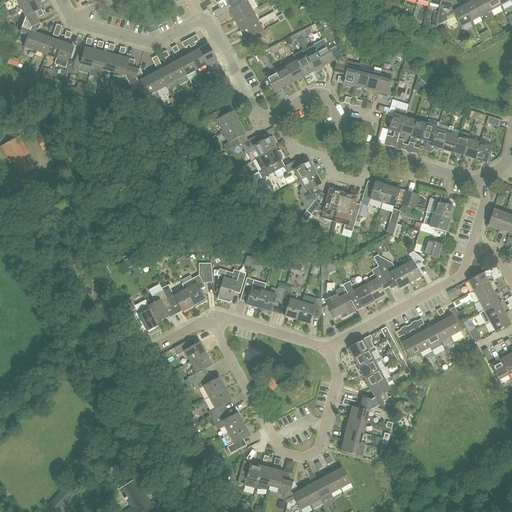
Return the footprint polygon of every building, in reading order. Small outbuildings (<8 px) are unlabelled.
[(35,0),(34,0),(20,7),(25,17),(26,17),(34,13),(36,12),(41,10),(35,0)] [(232,9),(247,1),(246,0),(227,0),(232,8),(232,9)] [(453,0),(441,0),(440,6),(439,6),(442,10),(440,11),(437,25),(438,25),(447,20),(455,16),(453,12),(451,9),(453,0)] [(481,17),(491,11),(484,0),(474,0),(473,1),(481,17)] [(484,0),(491,11),(501,6),(497,0),(484,0)] [(234,20),(252,11),(247,1),(232,9),(232,8),(229,10),(234,20)] [(471,22),(481,17),(473,1),(463,7),(471,22)] [(460,27),(471,22),(463,7),(453,12),(455,16),(460,27)] [(240,30),(258,21),(252,11),(234,20),(240,30)] [(26,17),(25,17),(20,33),(28,36),(30,31),(31,29),(31,27),(39,23),(34,13),(26,17)] [(258,21),(240,30),(245,41),(263,31),(258,21)] [(41,35),(30,31),(28,36),(24,47),(35,51),(41,35)] [(46,55),(51,39),(41,35),(35,51),(46,55)] [(56,59),(62,42),(51,39),(46,55),(56,59)] [(466,40),(459,44),(463,51),(464,53),(465,52),(471,49),(466,40)] [(62,42),(56,59),(68,63),(73,46),(62,42)] [(198,50),(206,65),(217,60),(208,44),(198,50)] [(332,56),(326,45),(316,51),(324,66),(334,61),(332,56)] [(92,67),(96,51),(85,48),(80,65),(92,67)] [(306,56),(314,71),(316,74),(321,71),(320,68),(324,66),(316,51),(309,54),(307,49),(303,51),(306,56)] [(196,71),(206,65),(198,50),(188,55),(196,71)] [(261,60),(264,65),(270,71),(274,69),(264,50),(256,54),(259,61),(261,60)] [(103,70),(107,53),(96,51),(92,67),(103,70)] [(314,71),(306,56),(303,51),(293,56),(296,61),(304,77),(314,71)] [(347,67),(346,64),(340,52),(332,56),(334,61),(336,64),(334,73),(345,76),(347,67)] [(114,73),(118,56),(107,53),(103,70),(114,73)] [(186,76),(196,71),(188,55),(178,61),(186,76)] [(129,59),(118,56),(114,73),(112,80),(126,84),(125,86),(131,87),(125,76),(127,67),(128,65),(129,59)] [(176,81),(186,76),(178,61),(168,66),(176,81)] [(294,82),(304,77),(296,61),(286,67),(294,82)] [(354,86),(358,70),(360,65),(349,62),(346,64),(347,67),(345,76),(344,78),(343,83),(354,86)] [(166,87),(176,81),(168,66),(158,71),(166,87)] [(42,75),(50,78),(51,74),(52,70),(51,70),(44,67),(42,75)] [(132,91),(140,87),(138,82),(137,79),(136,79),(138,70),(127,67),(125,76),(131,87),(132,91)] [(284,88),(294,82),(286,67),(276,72),(284,88)] [(376,92),(388,95),(393,72),(382,69),(381,75),(376,92)] [(365,89),(369,72),(358,70),(354,86),(365,89)] [(156,92),(166,87),(158,71),(148,77),(156,92)] [(274,93),(284,88),(276,72),(266,78),(274,93)] [(376,92),(381,75),(369,72),(365,89),(376,92)] [(426,86),(418,76),(414,90),(423,93),(426,86)] [(146,98),(156,92),(148,77),(138,82),(140,87),(146,98)] [(405,117),(407,112),(395,108),(394,114),(393,114),(388,130),(400,134),(405,117)] [(222,132),(239,123),(233,111),(225,116),(221,110),(208,117),(211,123),(216,120),(222,132)] [(471,111),(469,118),(475,120),(477,113),(471,111)] [(477,113),(475,120),(482,122),(484,115),(477,113)] [(494,118),(488,116),(486,124),(492,126),(494,118)] [(416,121),(405,117),(400,134),(411,137),(416,121)] [(437,130),(439,122),(428,119),(426,124),(421,140),(427,142),(432,144),(437,130)] [(421,140),(426,124),(416,121),(411,137),(421,140)] [(239,123),(222,132),(229,143),(223,146),(227,152),(240,145),(237,139),(245,134),(239,123)] [(447,133),(437,130),(432,144),(431,147),(442,150),(447,133)] [(453,153),(458,137),(447,133),(442,150),(453,153)] [(49,134),(38,139),(43,149),(54,143),(49,134)] [(271,137),(270,138),(269,137),(259,143),(256,136),(243,143),(247,149),(245,150),(247,154),(251,152),(253,153),(256,151),(259,157),(275,149),(273,144),(274,143),(275,142),(273,138),(271,137)] [(464,157),(469,140),(458,137),(453,153),(464,157)] [(10,143),(3,147),(11,162),(13,161),(21,175),(32,168),(24,155),(26,153),(18,139),(11,143),(11,142),(9,142),(10,143)] [(475,160),(480,143),(469,140),(464,157),(475,160)] [(431,147),(432,144),(427,142),(422,156),(428,158),(431,147)] [(480,143),(475,160),(486,163),(487,162),(490,152),(491,147),(480,143)] [(279,152),(278,153),(275,149),(259,157),(255,160),(261,171),(259,172),(262,178),(275,172),(271,165),(281,160),(281,159),(283,158),(283,157),(281,153),(279,152)] [(490,152),(487,162),(489,163),(495,156),(491,155),(492,153),(490,152)] [(224,165),(222,157),(216,159),(217,167),(224,165)] [(299,181),(315,173),(309,161),(299,167),(296,160),(283,167),(287,174),(293,170),(299,181)] [(318,197),(313,193),(311,189),(322,184),(315,173),(299,181),(303,188),(301,188),(300,193),(301,195),(299,196),(302,202),(300,205),(307,210),(315,201),(318,197)] [(387,186),(383,185),(383,183),(382,181),(378,180),(376,181),(375,182),(372,193),(365,191),(361,205),(368,207),(370,200),(382,203),(387,186)] [(511,193),(511,191),(511,187),(502,184),(499,193),(505,195),(506,192),(511,193)] [(387,186),(382,203),(394,207),(399,190),(387,186)] [(334,222),(343,193),(330,189),(324,208),(319,206),(320,205),(315,201),(307,210),(306,211),(311,215),(315,211),(322,213),(321,218),(334,222)] [(418,195),(413,194),(406,192),(402,205),(414,209),(418,195)] [(350,238),(352,232),(359,210),(354,209),(357,198),(343,193),(334,222),(344,225),(341,235),(350,238)] [(433,214),(450,220),(454,207),(436,202),(433,214)] [(396,225),(396,224),(400,211),(393,209),(389,223),(396,225)] [(499,230),(505,213),(493,209),(488,226),(499,230)] [(450,220),(433,214),(427,212),(423,225),(417,223),(415,230),(419,231),(433,235),(435,228),(446,232),(450,220)] [(510,233),(511,226),(511,215),(505,213),(499,230),(510,233)] [(396,224),(396,225),(393,235),(398,239),(401,226),(396,224)] [(431,242),(433,235),(419,231),(416,244),(425,247),(422,254),(438,259),(442,245),(431,242)] [(401,267),(410,283),(421,277),(415,267),(422,263),(424,260),(414,252),(409,254),(412,261),(401,267)] [(401,267),(396,270),(392,264),(379,257),(378,255),(373,258),(378,267),(385,279),(386,282),(393,279),(398,289),(410,283),(401,267)] [(125,261),(129,269),(135,265),(131,258),(125,261)] [(274,268),(278,269),(280,261),(276,260),(273,259),(270,267),(274,268)] [(199,264),(199,271),(204,271),(205,283),(213,283),(211,264),(199,264)] [(335,271),(332,264),(321,264),(321,280),(328,280),(328,275),(335,271)] [(489,283),(486,278),(498,271),(496,266),(485,272),(483,273),(468,281),(473,291),(489,283)] [(379,283),(385,279),(378,267),(372,270),(374,275),(369,277),(372,282),(365,285),(374,302),(386,296),(379,283)] [(234,270),(233,274),(226,272),(224,277),(219,275),(217,283),(222,284),(218,297),(217,299),(230,303),(231,301),(236,284),(242,286),(246,274),(234,270)] [(185,290),(194,306),(195,308),(195,307),(206,302),(199,290),(205,287),(199,276),(193,279),(182,285),(185,290)] [(265,286),(253,282),(254,280),(247,278),(243,292),(249,294),(246,305),(258,309),(264,291),(265,286)] [(356,283),(351,285),(349,282),(343,286),(350,298),(356,295),(363,308),(374,302),(365,285),(359,289),(356,283)] [(479,301),(494,293),(489,283),(473,291),(479,301)] [(171,306),(170,305),(164,293),(163,291),(162,289),(159,284),(148,290),(152,297),(155,303),(148,306),(158,325),(159,325),(157,322),(168,316),(164,309),(171,306)] [(182,285),(185,290),(174,296),(170,289),(164,293),(170,305),(177,302),(182,312),(194,306),(185,290),(182,285),(182,284),(182,285)] [(281,303),(285,290),(278,288),(277,290),(271,289),(269,293),(264,291),(258,309),(271,312),(274,301),(281,303)] [(352,309),(344,295),(341,289),(335,293),(336,294),(328,299),(330,302),(326,304),(334,319),(341,315),(343,319),(351,315),(349,311),(352,309)] [(298,297),(291,295),(292,292),(285,290),(281,303),(288,305),(284,317),(297,320),(302,303),(296,301),(298,297)] [(451,290),(447,292),(451,299),(455,297),(451,290)] [(484,311),(500,303),(494,293),(479,301),(484,311)] [(304,295),(302,303),(297,320),(309,324),(311,317),(312,313),(320,315),(321,315),(321,301),(316,299),(304,295)] [(135,309),(129,312),(138,329),(144,325),(147,331),(158,325),(148,306),(145,301),(134,307),(135,309)] [(505,313),(500,303),(484,311),(479,314),(484,324),(490,321),(505,313)] [(505,313),(490,321),(495,332),(510,324),(505,313)] [(461,331),(460,331),(466,328),(463,323),(459,316),(454,319),(452,316),(442,321),(450,337),(461,331)] [(440,342),(450,337),(442,321),(432,327),(440,342)] [(442,346),(440,342),(432,327),(422,332),(430,347),(432,351),(442,346)] [(476,329),(470,332),(475,343),(481,339),(476,329)] [(420,353),(430,347),(422,332),(412,338),(420,353)] [(369,350),(373,348),(370,342),(371,339),(370,336),(348,348),(353,358),(369,350)] [(410,358),(420,353),(412,338),(402,343),(410,358)] [(190,362),(206,354),(200,342),(190,348),(186,342),(174,348),(177,355),(184,351),(190,362)] [(391,351),(397,348),(394,343),(389,345),(391,351)] [(374,360),(371,353),(376,351),(374,347),(373,348),(369,350),(353,358),(359,368),(374,360)] [(498,380),(508,375),(500,360),(495,362),(487,348),(482,351),(498,380)] [(187,386),(193,383),(205,377),(202,371),(212,365),(206,354),(190,362),(196,373),(187,378),(188,379),(184,381),(187,386)] [(508,375),(511,372),(511,357),(510,354),(500,360),(508,375)] [(379,370),(376,364),(381,361),(379,357),(374,360),(359,368),(364,378),(379,370)] [(369,388),(390,377),(385,367),(380,370),(379,370),(364,378),(369,388)] [(209,398),(225,389),(219,378),(208,383),(205,377),(193,383),(196,390),(203,386),(209,398)] [(390,390),(387,384),(392,381),(390,377),(369,388),(375,398),(385,393),(390,390)] [(423,388),(420,389),(417,391),(420,397),(426,394),(423,388)] [(212,419),(224,412),(221,406),(231,400),(225,389),(209,398),(215,409),(208,412),(212,419)] [(388,399),(385,393),(375,398),(371,400),(363,398),(361,403),(353,401),(352,407),(360,409),(369,411),(383,404),(391,405),(394,404),(391,398),(388,399)] [(360,409),(352,407),(349,418),(366,422),(372,424),(374,418),(367,417),(369,411),(360,409)] [(228,433),(244,424),(238,413),(227,418),(224,412),(212,419),(215,425),(216,425),(218,429),(224,426),(228,433)] [(363,433),(366,422),(349,418),(346,429),(363,433)] [(244,424),(228,433),(234,444),(227,447),(231,454),(243,447),(239,441),(250,435),(244,424)] [(360,444),(363,433),(346,429),(343,440),(360,444)] [(366,446),(360,444),(343,440),(341,451),(363,457),(366,446)] [(213,455),(207,458),(210,465),(211,464),(217,461),(213,455)] [(255,489),(257,483),(261,466),(250,463),(248,472),(242,471),(239,481),(245,483),(244,486),(255,489)] [(268,486),(272,469),(261,466),(257,483),(259,483),(257,489),(267,490),(268,486)] [(309,467),(304,470),(307,475),(312,472),(309,467)] [(332,473),(340,489),(351,483),(343,468),(332,473)] [(268,486),(279,489),(281,480),(282,480),(282,477),(284,472),(272,469),(268,486)] [(312,472),(307,475),(310,480),(315,477),(312,472)] [(330,494),(340,489),(332,473),(322,479),(330,494)] [(151,504),(135,479),(120,490),(131,507),(124,511),(156,511),(155,509),(156,508),(153,502),(151,504)] [(320,499),(330,494),(322,479),(312,484),(320,499)] [(279,489),(287,503),(294,499),(292,495),(291,492),(290,491),(293,483),(282,480),(281,480),(279,489)] [(310,505),(320,499),(312,484),(302,489),(310,505)] [(66,486),(49,504),(58,511),(75,494),(66,486)] [(300,510),(310,505),(302,489),(292,495),(294,499),(300,510)] [(236,497),(230,499),(232,505),(238,503),(236,497)]
